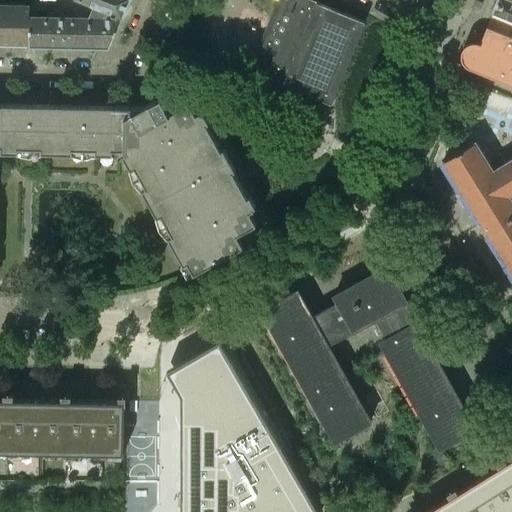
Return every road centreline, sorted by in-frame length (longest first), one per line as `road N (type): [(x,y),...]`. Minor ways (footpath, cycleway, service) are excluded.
road 1 (residential): [(153,0),(122,74),(0,72)]
road 2 (residential): [(0,317),(146,319)]
road 3 (residential): [(439,30),(390,158)]
